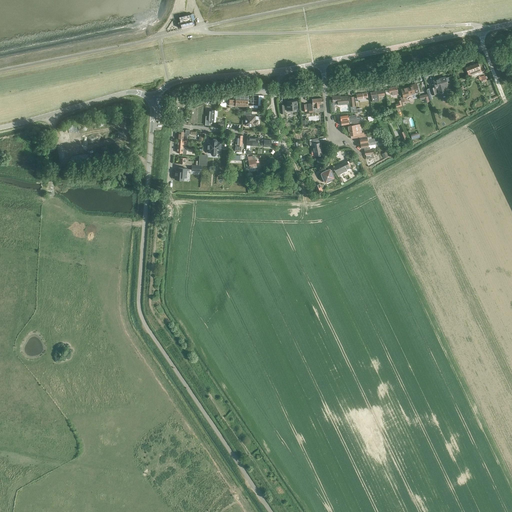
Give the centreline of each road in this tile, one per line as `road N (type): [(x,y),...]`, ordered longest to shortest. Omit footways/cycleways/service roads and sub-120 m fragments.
road 1 (tertiary): [(153,98),(139,311),(269,511)]
road 2 (residential): [(168,193),(175,119),(188,102),(325,88)]
road 3 (residential): [(325,88),(468,55),(483,48),(479,30)]
road 4 (tertiary): [(153,98),(179,81),(321,63)]
road 5 (tertiary): [(321,63),(479,30)]
road 6 (tertiary): [(0,128),(126,91),(153,98)]
